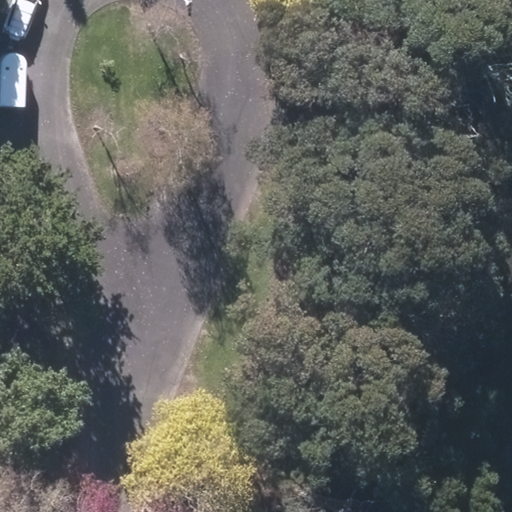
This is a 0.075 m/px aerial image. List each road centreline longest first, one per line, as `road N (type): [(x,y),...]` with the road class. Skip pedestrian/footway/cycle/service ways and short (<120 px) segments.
road 1 (track): [(126,511),(218,70),(206,19),(184,0)]
road 2 (track): [(66,0),(39,62),(46,141),(100,253),(127,343)]
road 3 (track): [(127,343),(137,467)]
